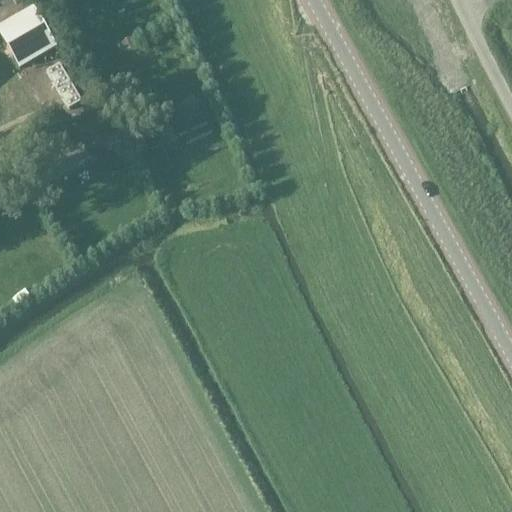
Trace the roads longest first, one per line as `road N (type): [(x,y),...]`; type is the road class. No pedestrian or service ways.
road 1 (tertiary): [(511,356),(309,0)]
road 2 (track): [(301,0),(321,173)]
road 3 (unclassified): [(511,113),(455,0)]
